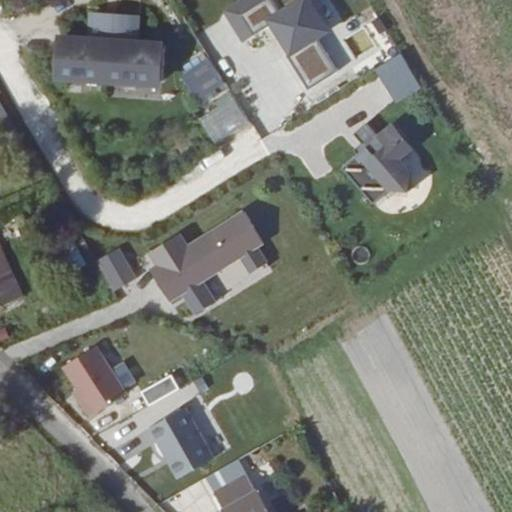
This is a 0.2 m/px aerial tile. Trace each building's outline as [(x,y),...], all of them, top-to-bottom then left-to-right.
[(236,0),(221,9),(240,42),(265,29),(307,89),(339,67),(321,40),(335,30),(317,0),(236,0)] [(87,35),(55,35),(53,78),(161,83),(162,42),(137,40),(138,15),(88,12),(87,35)] [(399,53),(373,69),(395,103),(421,87),(399,53)] [(202,110),(229,92),(206,58),(179,76),(202,110)] [(231,95),(196,119),(214,145),(249,121),(231,95)] [(0,100),(0,145),(16,137),(0,100)] [(358,149),(341,168),(373,203),(389,191),(406,193),(434,169),(390,123),(358,149)] [(150,270),(171,301),(185,293),(195,313),(216,302),(205,282),(240,258),(252,272),(263,262),(258,249),(263,245),(243,211),(188,243),(180,235),(150,253),(156,265),(150,270)] [(20,269),(11,247),(1,251),(0,251),(0,312),(20,304),(9,274),(20,269)] [(95,260),(111,291),(136,277),(119,247),(95,260)] [(97,347),(61,367),(89,420),(126,393),(97,347)] [(170,374),(139,390),(148,406),(179,389),(170,374)] [(182,409),(150,429),(178,479),(212,456),(182,409)] [(276,511),(250,471),(217,489),(228,511),(276,511)]
